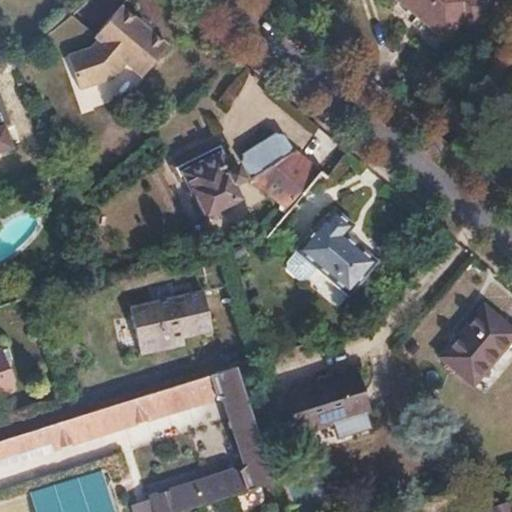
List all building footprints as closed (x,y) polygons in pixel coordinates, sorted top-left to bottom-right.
[(399,0),(420,17),(426,10),(452,31),(464,16),(469,21),(482,5),(475,0),(399,0)] [(98,40),(91,48),(71,53),(80,87),(114,77),(127,62),(143,76),(169,45),(152,31),(150,34),(136,22),(138,19),(121,5),(95,37),(98,40)] [(249,154),(246,164),(254,176),(250,180),(287,208),(319,168),(297,149),(292,152),(286,141),(277,137),(249,154)] [(219,142),(172,166),(179,179),(185,175),(194,192),(191,194),(201,214),(206,211),(207,214),(210,212),(213,217),(227,209),(225,205),(240,198),(233,183),(244,177),(238,165),(234,167),(226,151),(224,152),(219,142)] [(324,217),(297,248),(350,294),(378,261),(345,234),(356,221),(338,206),(326,219),(324,217)] [(199,290),(128,306),(138,354),(181,345),(179,335),(207,330),(199,290)] [(511,328),(484,306),(441,356),(470,380),(495,349),(500,353),(511,337),(511,328)] [(0,346),(0,391),(13,387),(0,346)] [(234,366),(0,441),(0,463),(217,394),(224,399),(245,461),(240,469),(144,499),(147,511),(175,511),(274,481),(234,366)] [(353,372),(284,393),(296,432),(330,421),(335,435),(368,425),(363,410),(366,409),(353,372)] [(33,511),(112,511),(100,469),(27,489),(33,511)] [(511,511),(511,499),(468,511),(511,511)]
